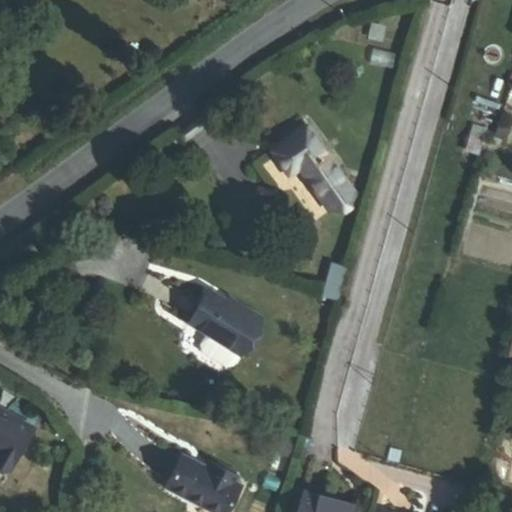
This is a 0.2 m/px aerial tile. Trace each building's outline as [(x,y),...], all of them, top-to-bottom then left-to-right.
[(380,45),(383,30),(371,27),(367,42),(380,45)] [(328,214),(353,193),(303,131),(269,159),(287,181),(296,174),(328,214)] [(466,148),(480,152),(484,137),(470,134),(466,148)] [(341,301),(351,270),(332,264),(322,296),(341,301)] [(246,349),(267,314),(211,281),(190,316),(211,328),(206,337),(208,345),(232,359),(239,357),(245,348),(246,349)] [(32,426),(0,407),(0,463),(8,468),(32,426)] [(399,461),(402,450),(391,448),(388,459),(399,461)] [(215,511),(225,511),(239,484),(237,483),(240,476),(206,459),(203,465),(182,454),(165,486),(215,511)] [(297,511),(355,511),(357,506),(303,492),(297,511)]
